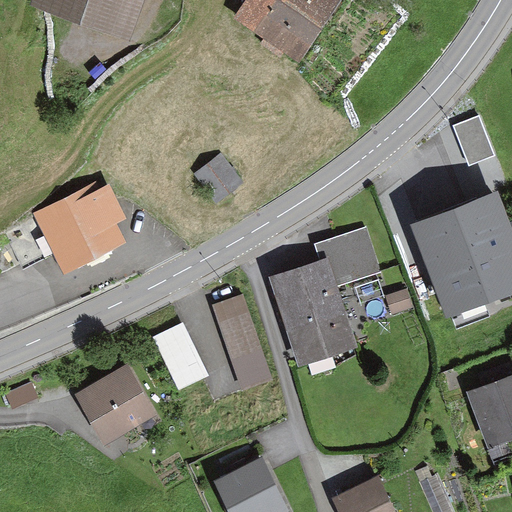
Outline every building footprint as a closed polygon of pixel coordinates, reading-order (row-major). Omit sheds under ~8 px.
[(130,36),(142,0),(32,0),(32,2),(130,36)] [(316,20),(286,0),(246,0),(239,12),(296,50),(316,20)] [(286,0),(316,20),(329,0),(286,0)] [(242,180),(222,153),(195,173),(216,200),(242,180)] [(35,212),(64,268),(125,236),(115,217),(126,211),(109,179),(101,183),(98,178),(35,212)] [(511,244),(491,191),(418,220),(451,303),(511,279),(511,244)] [(320,256),(269,272),(298,362),(356,344),(337,285),(381,271),(366,226),(315,242),(320,256)] [(406,287),(386,294),(392,313),(412,306),(406,287)] [(243,293),(212,304),(243,388),(274,377),(243,293)] [(183,320),(151,336),(178,390),(210,374),(183,320)] [(76,390),(103,439),(155,411),(127,361),(76,390)] [(511,375),(474,391),(493,438),(511,430),(511,375)] [(262,454),(215,477),(232,511),(280,511),(289,508),(262,454)] [(396,511),(378,473),(332,495),(340,511),(396,511)]
